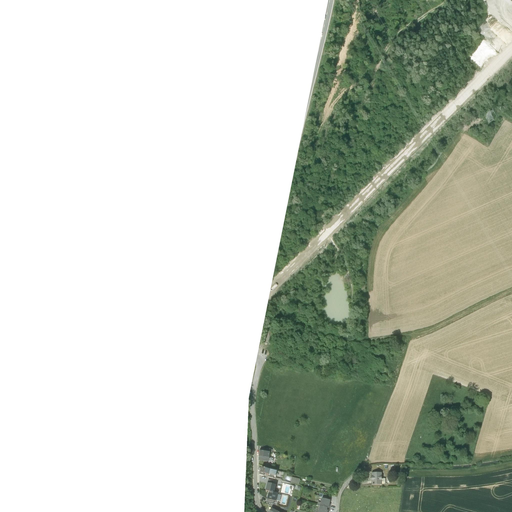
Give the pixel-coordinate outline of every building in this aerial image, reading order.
[(270,469),(269,474),(271,475),(270,478),(275,479),(276,479),(278,480),(279,476),(277,475),(277,474),(275,473),(276,470),(274,470),(270,469)] [(382,484),(382,478),(382,473),(371,473),(371,481),(371,485),(382,484)] [(275,493),(278,493),(280,493),(281,486),(273,483),(273,481),(268,479),(265,490),(269,491),(275,493)] [(275,493),(269,491),(266,502),(273,503),(274,500),(276,501),(278,493),(275,493)] [(329,507),(330,507),(331,504),(330,503),(330,500),(321,498),(320,502),(318,501),(317,505),(319,505),(329,507)]
